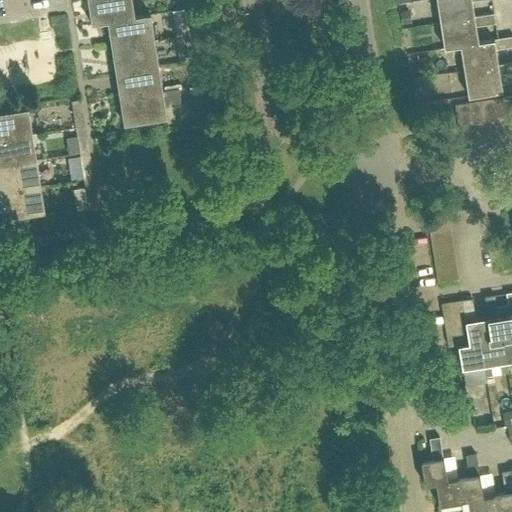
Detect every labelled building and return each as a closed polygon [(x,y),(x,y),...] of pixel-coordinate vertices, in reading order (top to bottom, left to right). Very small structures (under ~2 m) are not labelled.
[(134,16),(134,15),(131,0),(87,0),(91,23),(107,20),(134,16)] [(183,0),(185,8),(194,7),(193,0),(183,0)] [(436,0),(440,21),(474,15),(471,0),(436,0)] [(495,22),(494,12),(480,14),(481,22),(481,23),(494,21),(494,22),(495,22)] [(111,46),(154,39),(150,13),(134,15),(134,16),(107,20),(111,46)] [(189,33),(198,32),(196,15),(186,17),(189,33)] [(478,41),(478,40),(474,15),(440,21),(444,47),(460,44),(478,41)] [(511,35),(500,37),(501,45),(501,46),(511,44),(511,35)] [(464,69),(498,64),(494,38),(478,40),(478,41),(460,44),(464,69)] [(115,71),(158,65),(154,39),(111,46),(115,71)] [(193,59),(202,58),(200,40),(190,42),(193,59)] [(498,64),(464,69),(468,95),(502,90),(502,89),(499,73),(505,72),(505,71),(504,62),(498,64)] [(162,90),(158,65),(115,71),(120,97),(162,90)] [(197,85),(206,83),(204,66),(194,68),(197,85)] [(162,90),(120,97),(124,123),(166,116),(164,103),(180,100),(178,87),(162,90)] [(201,111),(210,109),(208,92),(198,94),(201,111)] [(499,120),(511,118),(511,115),(509,95),(496,97),(499,120)] [(486,122),(499,120),(496,97),(482,99),(486,122)] [(76,126),(85,125),(80,99),(71,100),(76,126)] [(472,124),(486,122),(482,99),(469,101),(472,124)] [(459,127),(472,124),(469,101),(455,103),(459,127)] [(0,138),(32,133),(28,107),(0,111),(0,138)] [(0,164),(36,159),(32,133),(0,138),(0,164)] [(80,152),(89,151),(86,133),(77,135),(80,152)] [(0,190),(40,184),(36,159),(0,164),(0,190)] [(84,178),(93,176),(90,159),(81,160),(84,178)] [(40,184),(0,190),(0,207),(2,217),(44,210),(40,184)] [(88,204),(97,202),(94,185),(85,186),(88,204)] [(428,228),(449,224),(448,214),(426,217),(428,228)] [(430,238),(451,235),(449,224),(428,228),(430,238)] [(431,249),(453,246),(451,235),(430,238),(431,249)] [(433,259),(454,256),(453,246),(431,249),(433,259)] [(435,270),(456,266),(454,256),(433,259),(435,270)] [(456,266),(435,270),(436,281),(458,277),(456,266)] [(511,332),(511,334),(501,336),(505,360),(511,358),(511,291),(506,292),(508,305),(508,306),(509,312),(511,332)] [(491,338),(480,340),(484,363),(504,360),(505,360),(501,336),(511,334),(511,332),(509,312),(508,306),(508,305),(496,307),(494,294),(484,296),(486,309),(487,315),(491,338)] [(472,298),(461,299),(463,310),(463,313),(474,311),(473,308),(472,298)] [(442,313),(463,310),(461,299),(440,303),(442,313)] [(465,320),(464,319),(463,313),(463,310),(442,313),(444,323),(465,320)] [(468,342),(457,343),(461,367),(482,363),(484,363),(480,340),(491,338),(487,315),(464,319),(465,320),(466,331),(468,342)] [(445,335),(466,331),(465,320),(444,323),(445,335)] [(447,345),(457,343),(468,342),(466,331),(445,335),(447,345)] [(511,411),(503,413),(505,425),(507,425),(511,424),(511,411)] [(461,500),(457,477),(456,477),(456,478),(446,479),(443,456),(442,456),(439,437),(429,438),(432,458),(420,460),(424,484),(434,482),(438,504),(461,500)] [(465,455),(468,475),(457,477),(461,500),(471,498),(472,511),(495,511),(493,493),(492,493),(492,494),(483,496),(479,473),(478,473),(475,453),(465,455)] [(511,511),(511,475),(511,469),(501,471),(504,491),(493,493),(495,511),(511,511)]
